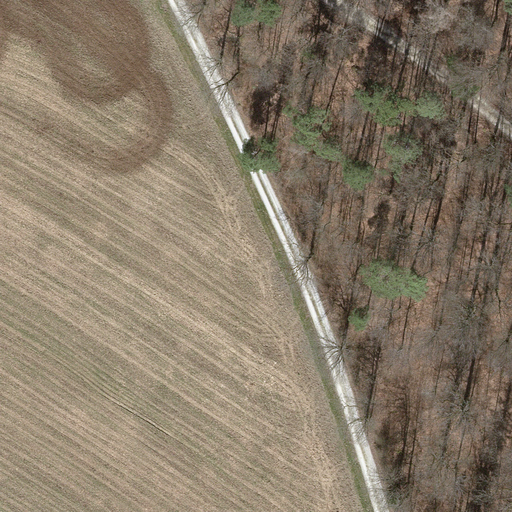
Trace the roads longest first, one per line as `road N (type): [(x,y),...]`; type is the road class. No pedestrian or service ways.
road 1 (track): [(378,511),(351,403),(167,0)]
road 2 (track): [(328,0),(478,91),(511,123)]
